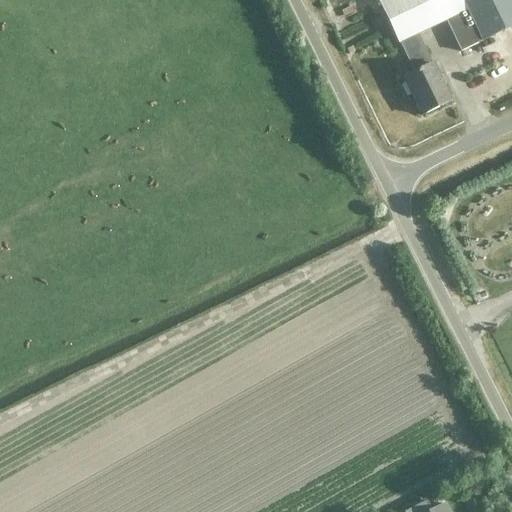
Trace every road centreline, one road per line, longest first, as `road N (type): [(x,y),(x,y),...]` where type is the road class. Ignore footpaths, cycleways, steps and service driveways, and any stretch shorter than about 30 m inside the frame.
road 1 (unclassified): [(511,438),(386,182)]
road 2 (unclassified): [(386,182),(294,0)]
road 3 (unclassified): [(386,182),(511,122)]
